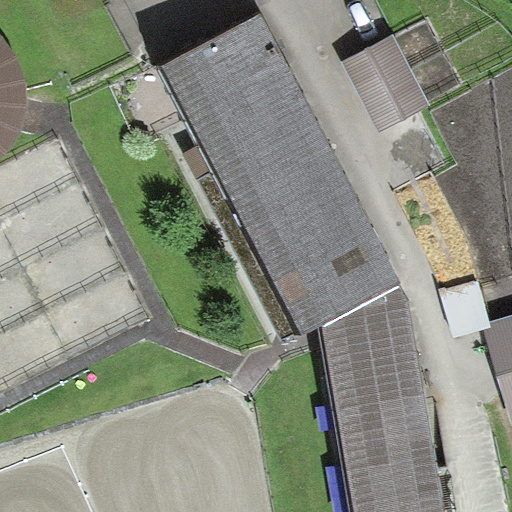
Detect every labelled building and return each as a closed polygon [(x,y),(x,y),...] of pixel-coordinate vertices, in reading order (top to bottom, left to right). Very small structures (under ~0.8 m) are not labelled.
[(117,0),(43,0),(48,11),(50,10),(83,80),(142,52),(117,0)] [(172,51),(303,317),(321,308),(401,269),(269,4),(172,51)] [(394,29),(347,55),(383,122),(430,97),(394,29)] [(0,148),(17,128),(26,90),(15,51),(0,34),(0,148)] [(321,308),(356,511),(450,511),(401,269),(321,308)] [(511,307),(489,314),(511,394),(511,307)]
